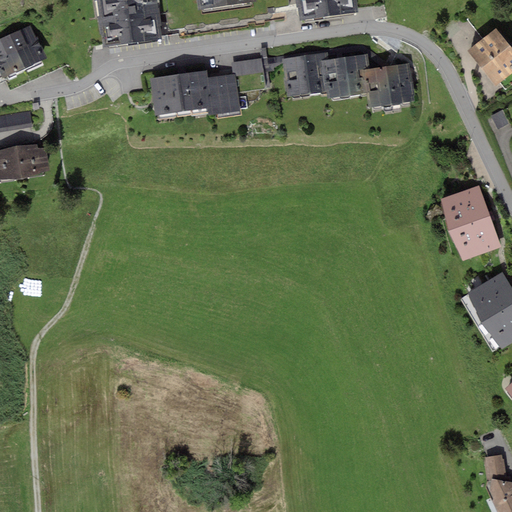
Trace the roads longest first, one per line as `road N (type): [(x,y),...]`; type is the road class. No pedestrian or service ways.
road 1 (residential): [(511,206),(447,71),(430,48),(396,29),(173,54),(0,103)]
road 2 (track): [(40,511),(37,336),(63,309),(94,224)]
